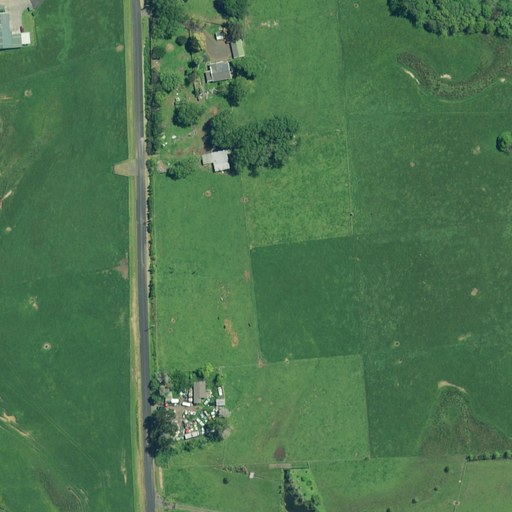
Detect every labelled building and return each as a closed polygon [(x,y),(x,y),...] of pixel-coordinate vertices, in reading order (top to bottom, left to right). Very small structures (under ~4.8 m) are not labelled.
[(11,35),(10,13),(0,14),(0,49),(23,47),(23,45),(31,44),(30,33),(11,35)] [(244,56),(241,41),(231,44),(234,58),(244,56)] [(229,64),(224,64),(224,63),(211,65),(213,72),(206,73),(208,83),(231,79),(229,64)] [(230,169),(226,151),(202,156),(204,165),(214,163),(216,172),(230,169)] [(206,390),(206,384),(194,383),(194,403),(202,403),(202,398),(211,398),(212,390),(206,390)]
